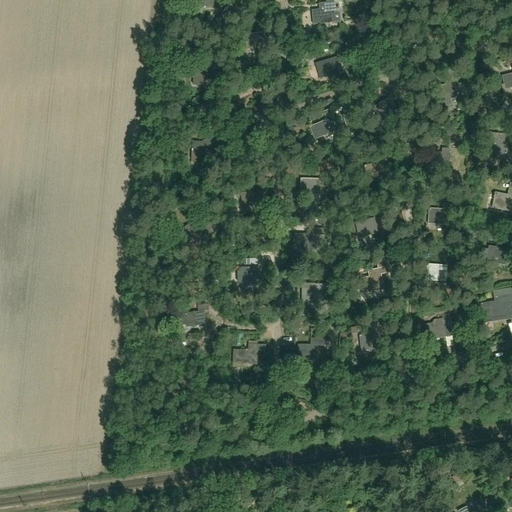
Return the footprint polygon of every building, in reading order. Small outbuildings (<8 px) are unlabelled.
[(214,0),(187,0),(188,2),(191,2),(190,11),(200,11),(200,7),(214,7),(214,0)] [(314,25),(334,23),(340,22),(339,9),(335,9),(335,3),(319,5),(320,10),(312,11),(314,25)] [(234,9),(230,5),(222,14),(227,18),(234,9)] [(239,13),(234,9),(227,18),(231,22),(239,13)] [(245,36),(246,43),(241,44),(242,55),(253,53),(252,48),(266,46),(264,33),(245,36)] [(338,77),(337,74),(343,72),(338,57),(316,64),(320,79),(332,76),(332,78),(338,77)] [(213,73),(201,72),(201,66),(190,65),(190,72),(194,72),(193,85),(212,87),(213,73)] [(511,91),(510,88),(511,87),(511,74),(502,77),(504,85),(502,86),(503,93),(511,91)] [(462,95),(463,98),(469,95),(466,88),(461,90),(457,81),(437,89),(440,97),(439,97),(440,100),(441,99),(443,103),(462,95)] [(383,121),(398,110),(390,98),(374,108),(375,109),(374,110),(375,112),(376,111),(383,121)] [(315,140),(333,132),(339,130),(330,110),(324,113),(328,120),(310,128),(315,140)] [(265,128),(264,114),(245,116),(246,129),(265,128)] [(483,138),(491,139),(490,153),(486,152),(486,158),(496,159),(497,153),(507,154),(508,135),(484,133),(483,138)] [(211,165),(211,151),(212,143),(193,142),(192,150),(192,149),(192,151),(191,164),(211,165)] [(444,149),(444,153),(430,152),(430,163),(434,163),(434,168),(449,168),(450,149),(444,149)] [(388,163),(387,156),(375,158),(376,164),(364,166),(366,179),(385,176),(383,164),(388,163)] [(301,179),(301,194),(320,195),(320,179),(301,179)] [(494,195),(494,197),(495,197),(492,208),(511,212),(511,206),(511,190),(509,189),(508,196),(495,193),(495,195),(494,195)] [(243,207),(262,204),(260,191),(241,194),(243,207)] [(447,225),(448,211),(453,211),(454,205),(443,204),(443,210),(429,209),(428,224),(447,225)] [(355,223),(359,238),(377,234),(374,219),(355,223)] [(189,243),(208,244),(209,230),(219,230),(219,224),(208,223),(208,224),(204,223),(204,226),(190,225),(187,227),(187,241),(189,243)] [(323,229),(312,229),(312,235),(297,235),(297,250),(316,250),(316,235),(323,235),(323,229)] [(486,262),(505,265),(508,250),(489,247),(486,262)] [(426,280),(446,282),(447,266),(427,265),(426,280)] [(238,282),(242,286),(260,285),(259,267),(241,268),(237,272),(238,282)] [(374,276),(362,279),(365,294),(384,290),(381,275),(389,273),(388,267),(373,270),(374,276)] [(302,284),(302,290),(302,305),(321,305),(321,290),(325,290),(325,284),(302,284)] [(484,306),(486,319),(505,316),(503,304),(511,302),(511,293),(511,289),(493,292),(494,302),(492,302),(492,304),(484,306)] [(384,311),(388,304),(383,300),(378,308),(384,311)] [(198,306),(199,312),(180,315),(182,327),(187,326),(187,328),(206,324),(204,312),(209,311),(208,305),(198,306)] [(426,340),(445,338),(453,337),(450,321),(449,314),(443,315),(444,319),(434,320),(431,324),(424,325),(426,340)] [(380,349),(379,333),(378,328),(367,329),(367,335),(359,336),(361,351),(380,349)] [(317,346),(325,346),(329,346),(329,339),(325,339),(311,339),(311,345),(298,345),(298,361),(317,361),(317,346)] [(257,352),(265,352),(265,346),(248,345),(248,351),(233,351),(233,364),(256,365),(257,352)] [(482,511),(486,510),(481,501),(475,503),(479,511),(478,511),(476,511),(468,511),(466,508),(458,511),(482,511)]
